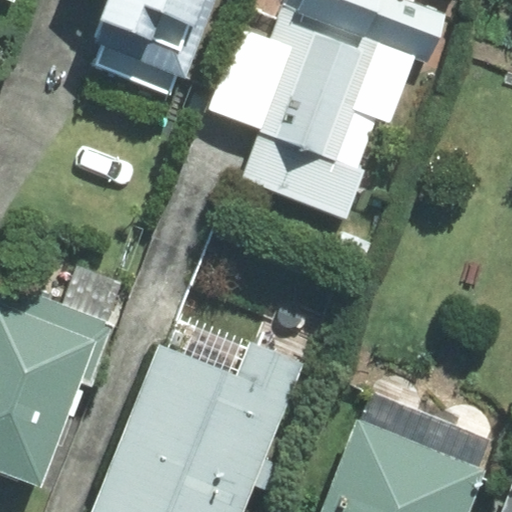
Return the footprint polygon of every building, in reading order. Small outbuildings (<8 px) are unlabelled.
[(60,0),(37,54),(157,106),(203,0),(60,0)] [(264,0),(197,158),(352,224),(447,0),(264,0)] [(372,248),(285,217),(269,259),(357,291),(372,248)] [(6,311),(0,308),(0,480),(27,491),(68,385),(81,390),(106,326),(14,291),(6,311)] [(226,377),(149,346),(80,511),(234,511),(295,368),(239,345),(226,377)] [(457,511),(474,471),(346,420),(309,511),(457,511)] [(511,511),(511,484),(504,481),(491,511),(511,511)]
